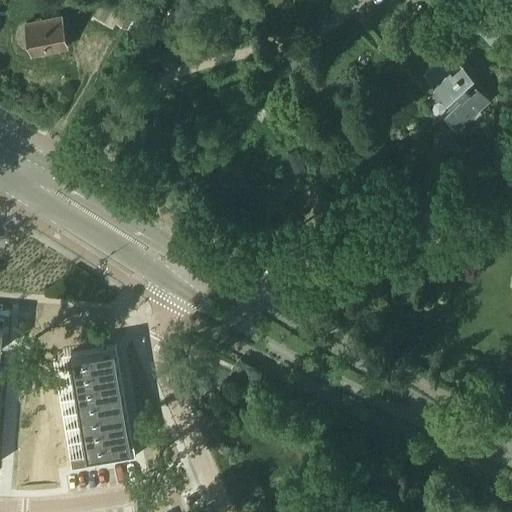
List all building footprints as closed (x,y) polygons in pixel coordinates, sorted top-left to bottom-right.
[(186,13),(195,1),(193,0),(176,0),(174,5),(186,13)] [(122,10),(115,24),(126,30),(133,16),(122,10)] [(62,14),(26,21),(33,51),(69,44),(62,14)] [(455,51),(428,77),(434,83),(448,99),(447,100),(451,105),(445,111),(460,127),(491,98),(477,83),(472,88),(466,82),(476,74),(464,60),(455,51)] [(287,154),(297,175),(307,170),(297,149),(287,154)] [(116,344),(72,351),(74,366),(119,359),(116,344)] [(119,359),(74,366),(77,381),(121,373),(119,359)] [(121,373),(77,381),(79,395),(124,387),(121,373)] [(124,387),(79,395),(82,409),(126,401),(124,387)] [(126,401),(82,409),(84,423),(128,416),(126,401)] [(128,416),(84,423),(86,437),(131,430),(128,416)] [(131,430),(86,437),(89,452),(90,452),(99,451),(108,449),(117,448),(126,446),(133,445),(131,430)] [(133,445),(126,446),(127,456),(137,455),(135,445),(133,445)] [(126,446),(117,448),(118,458),(127,456),(126,446)] [(117,448),(108,449),(109,459),(118,458),(117,448)] [(108,449),(99,451),(100,461),(109,459),(108,449)] [(99,451),(90,452),(91,462),(100,461),(99,451)] [(89,452),(81,454),(82,464),(91,462),(90,452),(89,452)] [(81,454),(71,455),(73,465),(82,464),(81,454)]
